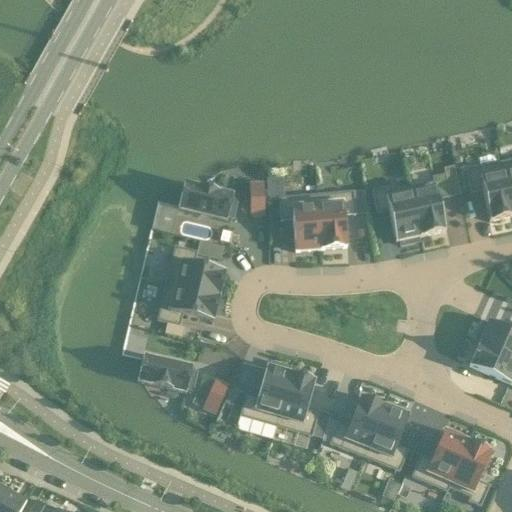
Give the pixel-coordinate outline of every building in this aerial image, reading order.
[(511,161),(501,164),(511,212),(511,161)] [(511,212),(501,164),(465,172),(470,195),(481,192),(488,224),(511,218),(511,212)] [(420,239),(445,234),(438,202),(449,199),(444,176),(431,179),(432,184),(409,189),(420,239)] [(286,197),(283,177),(268,179),(270,199),(286,197)] [(232,197),(183,185),(177,212),(226,223),(227,219),(232,220),(236,203),(231,202),(232,197)] [(262,186),(248,186),(249,218),(263,218),(262,186)] [(376,215),(388,212),(395,244),(399,243),(400,248),(417,244),(416,240),(420,239),(409,189),(385,194),(384,189),(371,192),(376,215)] [(320,252),(346,250),(343,218),(355,217),(353,194),(315,197),(320,252)] [(315,197),(278,200),(280,223),(292,222),(294,255),(320,252),(315,197)] [(165,286),(219,299),(225,273),(193,266),(196,254),(174,249),(165,286)] [(219,299),(165,286),(156,323),(179,328),(181,317),(213,324),(219,299)] [(487,321),(511,326),(511,320),(511,302),(492,299),(487,321)] [(479,343),(478,345),(511,360),(511,333),(488,323),(486,327),(482,325),(475,341),(479,343)] [(511,360),(478,345),(468,368),(511,388),(511,360)] [(192,370),(142,358),(136,384),(185,396),(186,391),(191,392),(195,375),(190,374),(192,370)] [(271,365),(270,369),(265,368),(256,399),(245,396),(239,419),(275,429),(290,375),(287,374),(288,370),(271,365)] [(315,382),(290,375),(275,429),(311,439),(317,417),(306,413),(315,382)] [(228,387),(215,382),(202,411),(214,417),(228,387)] [(384,408),(360,399),(348,429),(337,425),(328,446),(363,460),(384,408)] [(408,417),(384,408),(363,460),(398,474),(407,452),(396,448),(408,417)] [(467,443),(444,433),(431,462),(420,457),(411,479),(446,495),(448,490),(447,490),(467,443)] [(491,453),(467,443),(447,490),(448,490),(469,499),(467,504),(479,509),(489,488),(478,483),(491,453)] [(0,511),(20,511),(25,504),(6,493),(0,502),(0,511)] [(40,511),(44,507),(35,502),(29,511),(40,511)]
